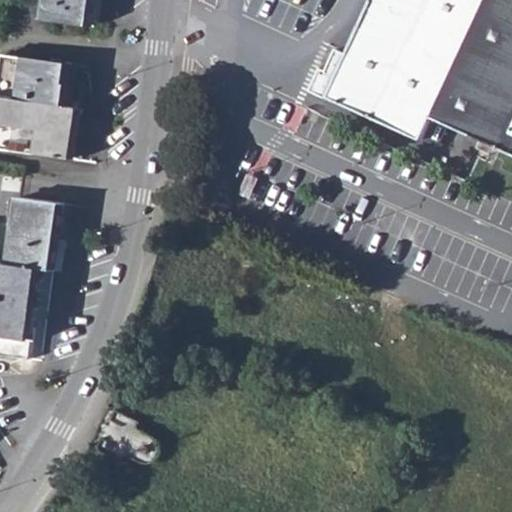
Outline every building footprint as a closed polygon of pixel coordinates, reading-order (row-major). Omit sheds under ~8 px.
[(95,0),(50,0),(48,19),(92,26),(95,0)] [(423,137),(434,114),(511,151),(511,0),(371,0),(347,51),(337,47),(328,66),(325,65),(315,86),(423,137)] [(5,55),(0,91),(0,96),(79,108),(81,88),(75,87),(78,65),(5,55)] [(0,96),(0,150),(71,161),(79,108),(0,96)] [(22,202),(13,268),(45,273),(57,275),(66,208),(22,202)] [(0,266),(0,359),(32,364),(45,273),(13,268),(0,266)]
